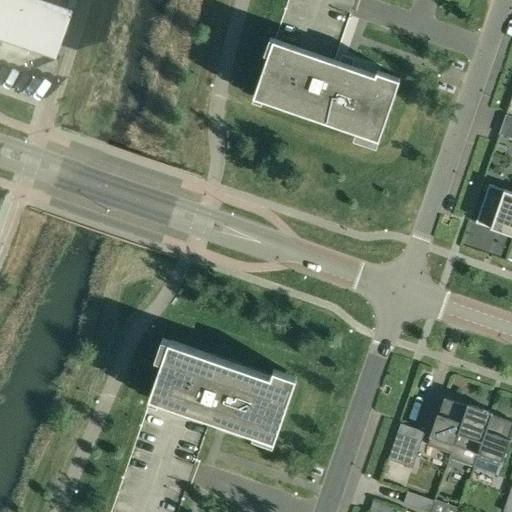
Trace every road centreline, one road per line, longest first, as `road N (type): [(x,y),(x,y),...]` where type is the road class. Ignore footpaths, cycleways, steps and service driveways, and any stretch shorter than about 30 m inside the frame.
road 1 (tertiary): [(401,291),(0,155)]
road 2 (residential): [(401,291),(500,0)]
road 3 (unclassified): [(401,291),(325,511)]
